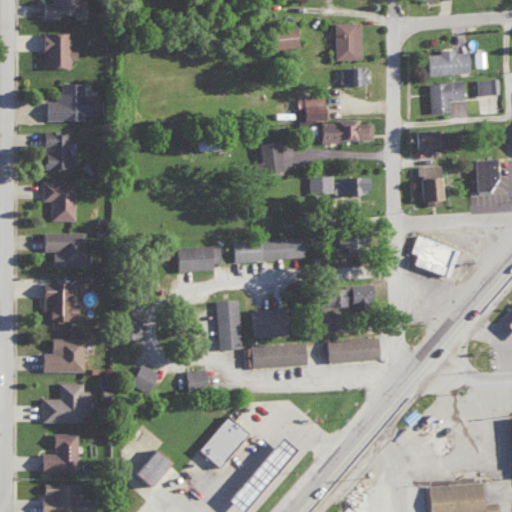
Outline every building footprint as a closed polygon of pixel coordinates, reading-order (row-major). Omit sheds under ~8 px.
[(73,0),(38,0),(38,15),(55,16),(56,11),(73,12),(73,0)] [(356,20),(330,21),(331,58),(358,57),(356,20)] [(267,26),(267,47),(293,46),(293,25),(267,26)] [(66,65),(66,57),(72,57),(72,45),(67,45),(66,30),(38,30),(39,65),(66,65)] [(423,52),(423,72),(463,71),(463,49),(450,49),(450,47),(436,47),(436,52),(423,52)] [(366,65),(336,65),(336,83),(366,82),(366,65)] [(495,91),(495,76),(474,77),(474,92),(495,91)] [(424,80),(426,111),(446,110),(445,97),(459,97),(458,78),(424,80)] [(80,81),(56,81),(56,99),(42,99),(42,118),(81,118),(81,112),(92,111),(92,93),(80,93),(80,81)] [(320,116),(320,94),(293,95),(294,117),(320,116)] [(352,117),(314,118),(314,139),(368,138),(367,120),(352,121),(352,117)] [(435,145),(434,127),(412,128),(413,146),(435,145)] [(66,130),(40,129),(39,166),(65,167),(66,130)] [(277,169),(276,139),(255,140),(257,170),(277,169)] [(470,157),(471,189),(492,188),(490,156),(470,157)] [(436,163),(416,164),(417,204),(438,203),(436,163)] [(329,190),(328,173),(305,174),(305,191),(329,190)] [(335,193),(362,192),(362,174),(334,174),(335,193)] [(71,179),(38,180),(38,198),(48,197),(48,218),(72,218),(71,179)] [(82,230),(39,229),(38,248),(48,249),(48,263),(81,263),(82,230)] [(454,248),(413,232),(406,250),(411,252),(408,262),(444,276),(454,248)] [(334,245),(352,245),(353,233),(335,233),(334,245)] [(241,239),(296,234),(298,257),(242,261),(241,239)] [(158,246),(213,242),(215,264),(159,269),(158,246)] [(68,281),(38,280),(38,309),(44,309),(44,317),(74,317),(74,301),(68,301),(68,281)] [(369,284),(313,284),(313,305),(369,304),(369,284)] [(235,297),(212,298),(214,348),(237,347),(235,297)] [(248,307),(249,334),(280,333),(279,306),(248,307)] [(511,307),(500,322),(511,332),(511,307)] [(138,317),(118,317),(118,337),(137,337),(138,317)] [(318,338),(372,333),(374,356),(319,360),(318,338)] [(37,350),(37,369),(79,370),(80,336),(47,336),(47,350),(37,350)] [(244,343),(298,338),(300,361),(245,365),(244,343)] [(126,381),(144,390),(154,370),(136,361),(126,381)] [(182,387),(203,386),(202,367),(181,367),(182,387)] [(37,396),(38,419),(85,418),(85,389),(79,389),(79,380),(54,381),(55,396),(37,396)] [(193,447),(213,464),(243,431),(223,413),(193,447)] [(73,470),(74,431),(49,431),(49,451),(36,451),(36,470),(73,470)] [(235,510),(291,447),(276,434),(220,496),(235,510)] [(128,470),(144,484),(165,460),(149,446),(128,470)] [(423,511),(493,511),(493,500),(478,501),(477,480),(422,483),(423,511)] [(76,482),(39,482),(39,492),(46,492),(46,495),(36,495),(36,511),(93,511),(94,500),(75,500),(76,482)]
